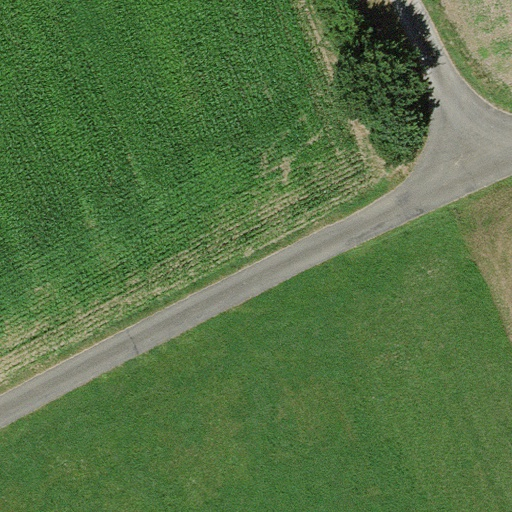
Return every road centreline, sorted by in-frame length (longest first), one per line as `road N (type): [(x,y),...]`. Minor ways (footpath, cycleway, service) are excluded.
road 1 (unclassified): [(0,407),(511,154)]
road 2 (track): [(470,169),(391,0)]
